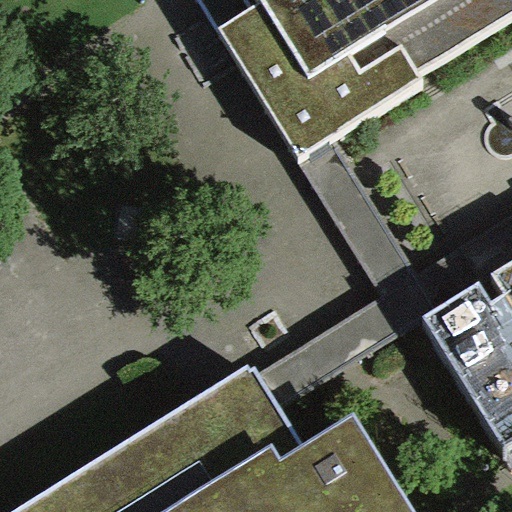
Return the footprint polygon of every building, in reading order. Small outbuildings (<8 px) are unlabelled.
[(511,0),(194,0),(234,63),(301,170),(335,150),(423,90),(418,82),(511,27),(511,0)] [(326,349),(259,389),(280,421),(358,372),(424,333),(480,297),(495,287),(511,276),(511,228),(419,290),(335,150),(301,170),(387,312),(326,349)] [(151,211),(118,210),(117,242),(150,242),(151,211)] [(511,276),(495,287),(508,306),(492,318),(480,297),(424,333),(508,458),(511,454),(511,276)] [(251,376),(35,511),(408,511),(355,427),(304,459),(280,421),(259,389),(251,376)]
